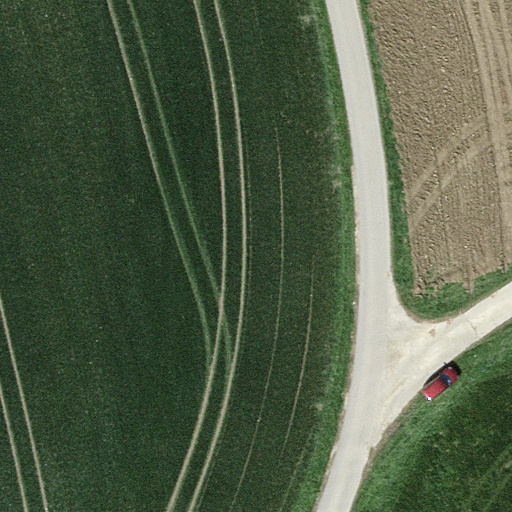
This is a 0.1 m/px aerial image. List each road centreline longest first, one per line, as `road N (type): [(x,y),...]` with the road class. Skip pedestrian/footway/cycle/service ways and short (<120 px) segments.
road 1 (track): [(334,511),(380,390),(367,147),(331,0)]
road 2 (track): [(511,299),(380,390)]
